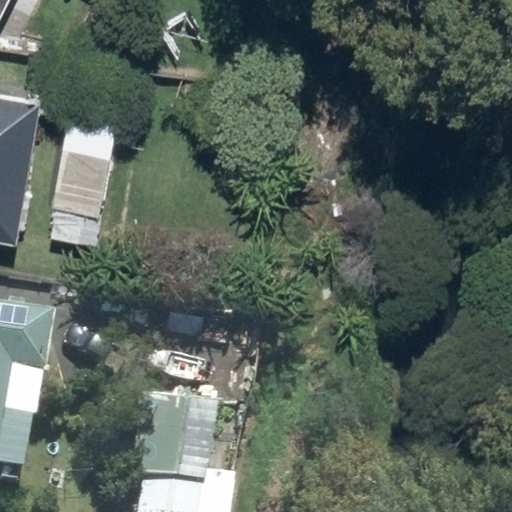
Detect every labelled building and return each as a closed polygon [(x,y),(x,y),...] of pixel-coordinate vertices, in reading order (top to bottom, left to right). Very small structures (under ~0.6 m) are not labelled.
[(0,0),(0,18),(4,21),(14,0),(0,0)] [(0,226),(31,232),(54,91),(0,81),(0,226)] [(127,113),(78,105),(57,228),(107,237),(127,113)] [(60,322),(0,312),(0,481),(1,481),(12,416),(44,421),(60,322)] [(270,322),(235,318),(225,390),(260,394),(270,322)] [(147,394),(134,477),(212,489),(224,406),(147,394)] [(146,484),(141,511),(204,511),(207,494),(146,484)]
